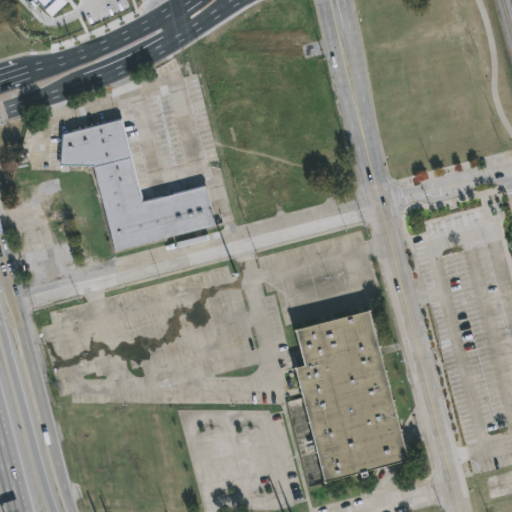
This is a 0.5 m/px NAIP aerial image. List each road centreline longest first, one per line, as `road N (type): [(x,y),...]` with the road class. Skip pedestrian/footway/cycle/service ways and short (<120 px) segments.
road 1 (residential): [(380,200),(13,304)]
road 2 (tertiary): [(380,200),(457,511)]
road 3 (secondary): [(72,511),(0,252)]
road 4 (secondary): [(0,111),(120,65),(230,0)]
road 5 (tertiary): [(330,0),(380,200)]
road 6 (motorway): [(51,511),(0,317)]
road 7 (secondary): [(159,15),(95,52),(27,73)]
road 8 (residential): [(508,169),(380,200)]
